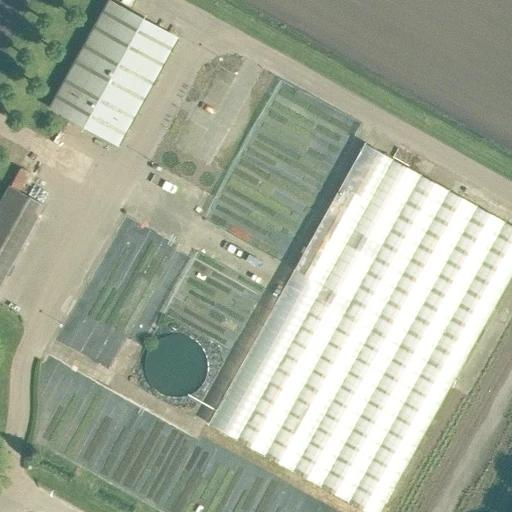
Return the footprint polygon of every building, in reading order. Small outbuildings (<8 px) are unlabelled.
[(175,39),(111,4),(52,109),(116,145),(175,39)] [(362,511),(378,511),(511,269),(511,229),(359,145),(205,425),(362,511)] [(34,185),(39,177),(20,165),(15,174),(34,185)] [(28,197),(9,187),(0,203),(0,281),(42,205),(39,203),(43,195),(32,189),(28,197)] [(226,277),(221,293),(255,304),(260,288),(226,277)] [(83,351),(112,364),(125,334),(120,332),(123,323),(119,322),(130,297),(125,295),(120,307),(110,303),(104,317),(98,314),(83,351)]
